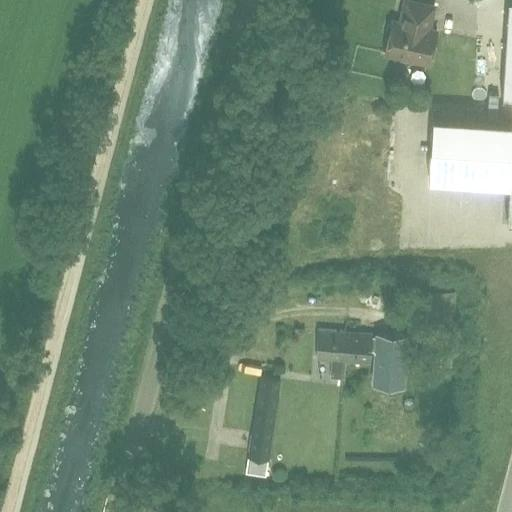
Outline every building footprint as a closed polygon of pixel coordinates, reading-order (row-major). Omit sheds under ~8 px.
[(435,5),(412,0),(404,0),(402,14),(404,15),(402,22),(392,20),(392,21),(388,24),(386,32),(388,36),(385,53),(429,63),(437,30),(427,28),(429,20),(431,21),(435,5)] [(506,14),(501,96),(511,97),(511,14),(507,14),(507,10),(506,10),(506,14)] [(506,221),(511,221),(511,159),(511,160),(511,136),(511,120),(431,115),(427,177),(508,182),(506,221)] [(427,292),(426,311),(423,348),(451,350),(454,313),(455,292),(427,292)] [(342,360),(344,331),(318,329),(316,358),(331,359),(330,377),(342,378),(343,360),(342,360)] [(344,331),(342,360),(343,360),(343,359),(369,361),(370,350),(376,350),(374,383),(402,385),(405,335),(377,334),(377,336),(371,335),(371,333),(344,331)] [(195,371),(191,392),(209,396),(213,375),(195,371)] [(253,424),(248,456),(267,459),(278,395),(258,391),(253,424)] [(248,456),(245,472),(265,476),(267,459),(248,456)]
